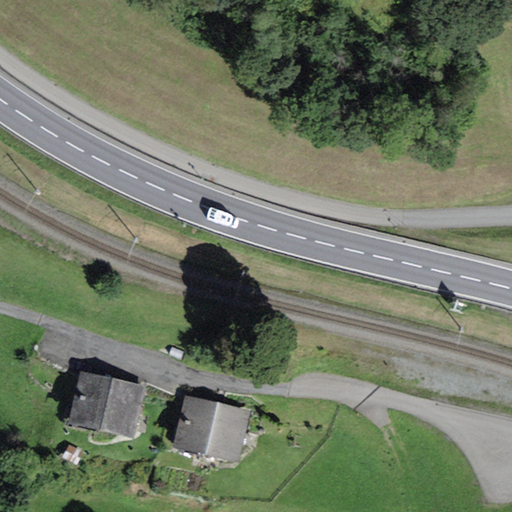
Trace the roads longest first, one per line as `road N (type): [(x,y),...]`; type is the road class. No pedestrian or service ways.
road 1 (primary): [(0,96),(121,169),(245,220),(511,288)]
road 2 (track): [(511,219),(408,222),(271,194),(132,138),(0,57)]
road 3 (residential): [(511,428),(361,391),(252,385),(186,371),(0,308)]
